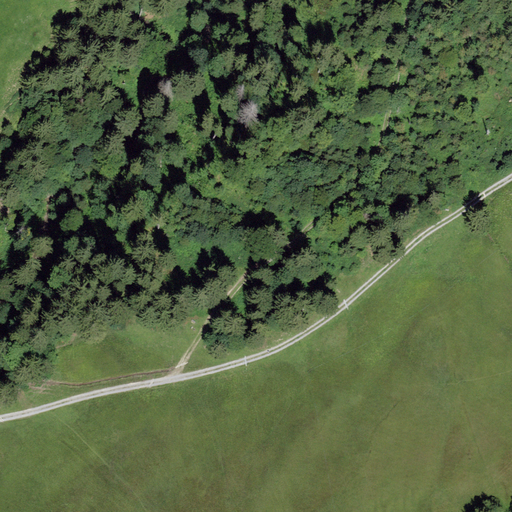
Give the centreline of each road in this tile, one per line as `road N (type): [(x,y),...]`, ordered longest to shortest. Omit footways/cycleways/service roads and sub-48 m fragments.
road 1 (track): [(511,182),(428,231),(280,348),(0,419)]
road 2 (track): [(173,380),(210,316),(374,167),(408,41),(409,0)]
